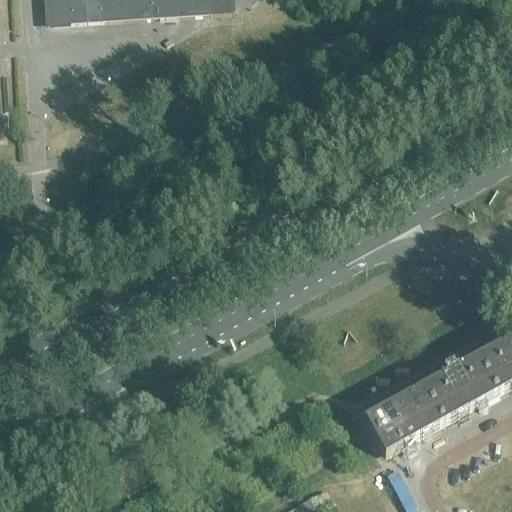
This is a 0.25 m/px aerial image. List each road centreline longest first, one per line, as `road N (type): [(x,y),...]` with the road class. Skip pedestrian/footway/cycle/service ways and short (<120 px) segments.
road 1 (tertiary): [(511,105),(0,401)]
road 2 (tertiary): [(0,454),(127,375),(511,167)]
road 3 (residential): [(28,0),(39,168)]
road 4 (residential): [(444,511),(423,468),(511,421)]
